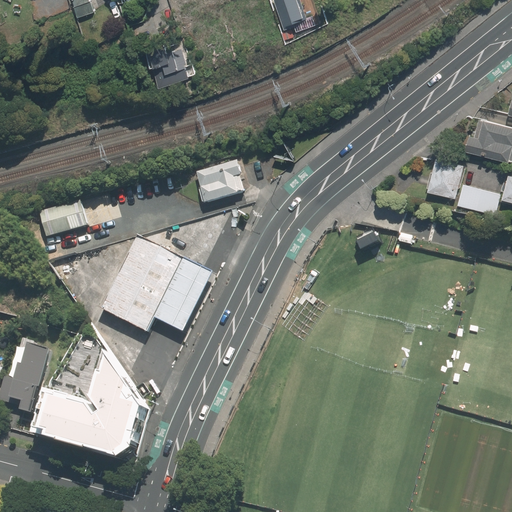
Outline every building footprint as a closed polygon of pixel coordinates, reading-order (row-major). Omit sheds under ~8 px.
[(301,0),(276,0),(286,27),(309,19),(301,0)] [(314,21),(306,24),(309,32),(317,29),(314,21)] [(292,29),(285,32),(287,39),(295,37),(292,29)] [(155,69),(161,87),(193,76),(183,48),(171,53),(168,46),(151,51),(158,68),(155,69)] [(474,134),(470,149),(511,160),(511,125),(483,117),(478,135),(474,134)] [(439,154),(431,186),(460,193),(467,160),(439,154)] [(240,161),(199,173),(208,204),(246,193),(242,176),(244,176),(240,161)] [(465,184),(460,202),(496,212),(501,194),(465,184)] [(82,201),(43,213),(50,238),(90,227),(82,201)] [(402,239),(414,241),(416,234),(404,231),(402,239)] [(186,333),(216,274),(141,237),(104,311),(151,334),(158,319),(186,333)] [(85,276),(79,254),(51,262),(64,281),(85,276)] [(21,413),(35,416),(51,352),(30,347),(25,367),(21,366),(17,381),(6,378),(1,401),(11,403),(12,401),(23,404),(21,413)] [(35,438),(124,462),(134,454),(145,412),(109,354),(95,406),(47,393),(35,438)]
